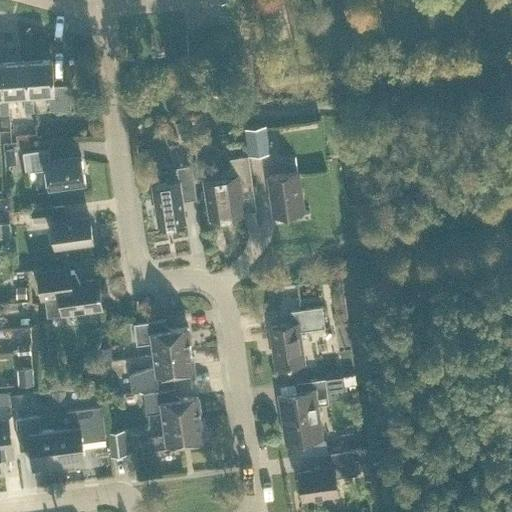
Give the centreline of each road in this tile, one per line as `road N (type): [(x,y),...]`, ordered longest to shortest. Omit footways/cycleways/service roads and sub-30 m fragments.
road 1 (residential): [(253,511),(220,287),(151,280),(130,265),(98,11)]
road 2 (residential): [(128,511),(111,496),(0,511)]
